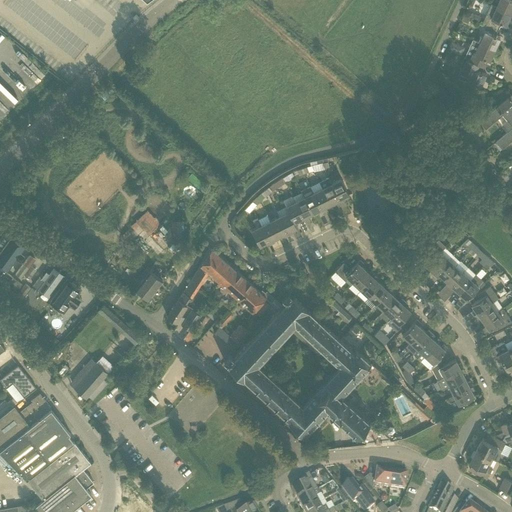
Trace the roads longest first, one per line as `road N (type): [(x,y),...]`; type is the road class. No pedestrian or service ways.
road 1 (residential): [(499,401),(455,323),(352,230),(259,262),(219,226)]
road 2 (residential): [(219,226),(282,166),(383,133),(401,119),(462,0)]
road 3 (unclassified): [(173,0),(0,172)]
road 4 (unclassified): [(107,511),(104,458),(0,324)]
road 5 (residential): [(308,463),(152,324)]
road 6 (residential): [(152,324),(0,214)]
road 7 (residential): [(437,467),(393,451),(308,463)]
